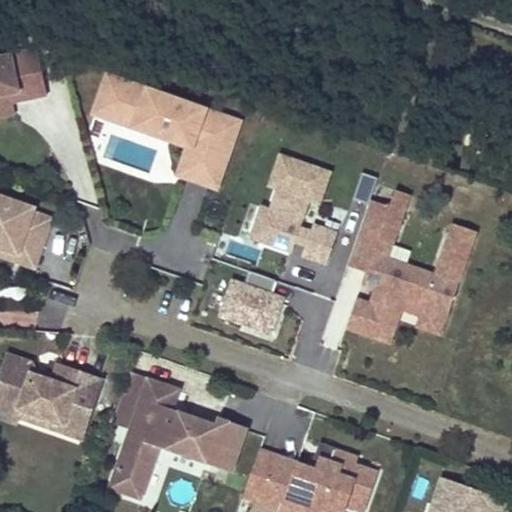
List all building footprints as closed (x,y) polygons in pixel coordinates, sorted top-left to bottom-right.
[(45,101),(36,56),(0,62),(0,123),(11,121),(7,100),(21,97),(23,105),(45,101)] [(114,88),(104,85),(98,104),(137,118),(132,135),(186,153),(176,181),(212,194),(234,131),(199,118),(200,115),(184,110),(183,113),(129,94),(130,90),(116,85),(114,88)] [(137,118),(98,104),(92,120),(132,135),(137,118)] [(317,208),(328,177),(278,160),(267,190),(276,194),(258,245),(288,256),(307,204),(317,208)] [(361,175),(354,202),(368,205),(374,178),(361,175)] [(389,206),(395,189),(376,182),(370,199),(389,206)] [(402,305),(406,292),(426,298),(424,305),(440,310),(442,304),(448,306),(475,230),(453,223),(435,274),(387,257),(409,194),(395,189),(389,206),(370,199),(356,238),(374,245),(367,266),(366,267),(386,274),(383,282),(378,280),(371,299),(357,294),(347,322),(390,337),(402,305)] [(0,254),(13,259),(29,215),(0,204),(0,254)] [(258,245),(268,215),(260,212),(249,242),(258,245)] [(324,269),(335,238),(311,229),(300,260),(324,269)] [(374,245),(356,238),(349,259),(367,266),(374,245)] [(383,282),(386,274),(366,267),(363,275),(378,280),(383,282)] [(250,275),(247,286),(274,296),(278,284),(250,275)] [(247,286),(232,281),(220,317),(272,335),(284,299),(274,296),(247,286)] [(0,302),(24,300),(23,288),(0,290),(0,302)] [(424,305),(426,298),(406,292),(402,305),(421,312),(424,305)] [(446,312),(448,306),(442,304),(440,310),(446,312)] [(79,442),(98,385),(56,370),(51,386),(30,379),(32,375),(29,368),(6,360),(0,376),(0,406),(17,412),(14,420),(16,420),(79,442)] [(176,424),(167,421),(169,415),(176,395),(128,378),(112,425),(131,432),(110,492),(139,502),(159,444),(168,447),(166,452),(230,474),(244,434),(218,425),(216,432),(178,418),(176,424)] [(14,420),(17,412),(0,406),(0,422),(14,427),(16,420),(14,420)] [(316,473),(324,450),(326,443),(307,437),(297,466),(316,473)] [(354,511),(365,511),(378,476),(356,468),(358,462),(324,450),(316,473),(297,466),(260,453),(243,500),(276,511),(346,511),(347,509),(354,511)] [(510,511),(511,506),(511,505),(445,483),(438,505),(448,509),(446,511),(510,511)]
